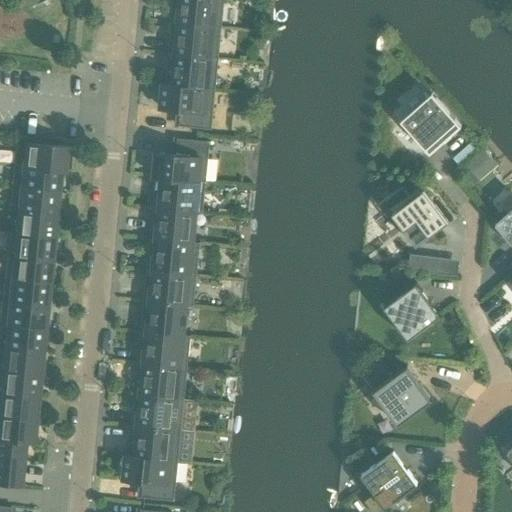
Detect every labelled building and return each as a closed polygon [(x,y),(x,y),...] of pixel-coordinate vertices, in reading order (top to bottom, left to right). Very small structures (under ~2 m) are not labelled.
[(173,0),(171,22),(221,27),(224,0),(173,0)] [(171,22),(168,53),(218,58),(221,27),(171,22)] [(163,84),(207,88),(215,89),(218,58),(168,53),(165,84),(163,83),(163,84)] [(207,88),(163,84),(161,108),(181,110),(179,125),(178,125),(178,126),(211,129),(215,89),(207,88)] [(400,121),(430,154),(461,126),(432,93),(400,121)] [(25,142),(23,165),(62,169),(65,146),(39,143),(40,137),(29,136),(28,142),(25,142)] [(463,164),(479,150),(468,136),(458,145),(460,147),(453,153),(463,164)] [(156,153),(154,176),(206,181),(210,141),(177,138),(177,139),(178,140),(176,155),(156,153)] [(478,179),(495,164),(496,163),(485,151),(484,152),(467,167),(478,179)] [(13,164),(11,187),(57,192),(59,170),(62,170),(62,169),(23,165),(13,164)] [(155,177),(153,207),(203,212),(206,181),(154,176),(154,177),(155,177)] [(57,192),(11,187),(11,188),(21,189),(18,211),(54,214),(57,192)] [(424,189),(396,210),(392,214),(404,231),(416,245),(430,235),(448,221),(435,204),(424,189)] [(153,207),(149,238),(200,243),(192,242),(195,212),(203,213),(203,212),(153,207)] [(511,243),(511,209),(509,212),(503,218),(495,224),(497,226),(511,243)] [(18,211),(16,233),(52,237),(54,214),(18,211)] [(6,254),(6,255),(50,260),(52,237),(16,233),(14,255),(6,254)] [(149,238),(146,269),(197,274),(200,243),(149,238)] [(410,254),(408,270),(438,274),(439,258),(410,254)] [(6,255),(4,278),(47,282),(50,260),(6,255)] [(146,269),(143,300),(193,305),(197,274),(146,269)] [(47,282),(4,278),(1,301),(45,305),(47,282)] [(440,315),(416,282),(384,306),(408,339),(440,315)] [(143,300),(140,331),(190,336),(182,335),(185,306),(193,306),(193,305),(143,300)] [(1,301),(0,313),(0,323),(43,328),(45,305),(1,301)] [(0,323),(0,346),(41,350),(43,328),(0,323)] [(140,331),(137,362),(187,367),(190,336),(140,331)] [(0,346),(0,369),(38,373),(41,350),(0,346)] [(137,362),(134,393),(184,398),(187,367),(137,362)] [(407,366),(373,391),(397,425),(432,399),(431,398),(430,399),(407,367),(408,367),(407,366)] [(0,369),(0,392),(36,396),(38,373),(0,369)] [(0,393),(0,415),(34,418),(36,396),(0,392),(0,393)] [(134,393),(131,424),(181,429),(184,398),(134,393)] [(0,438),(32,441),(34,418),(0,415),(0,438)] [(131,424),(128,455),(178,460),(181,429),(131,424)] [(32,441),(0,438),(0,483),(19,486),(24,441),(31,442),(32,441)] [(417,483),(407,470),(403,464),(393,451),(361,474),(375,493),(363,501),(371,511),(377,511),(386,506),(393,501),(417,483)] [(178,460),(128,455),(126,455),(124,479),(143,481),(142,496),(141,496),(141,497),(174,501),(178,460)]
